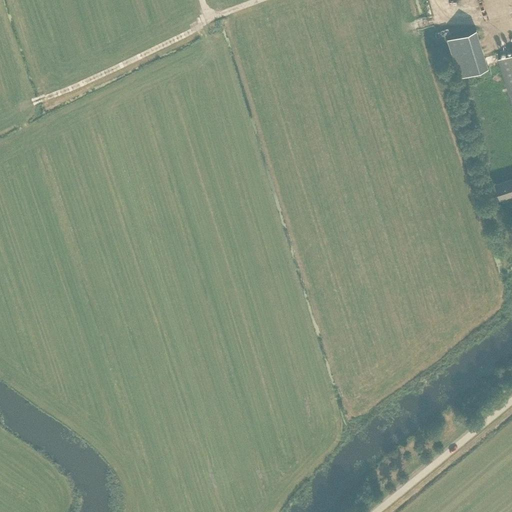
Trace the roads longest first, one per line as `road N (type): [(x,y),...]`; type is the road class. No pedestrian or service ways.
road 1 (track): [(208,18),(27,105)]
road 2 (unclassified): [(378,511),(511,403)]
